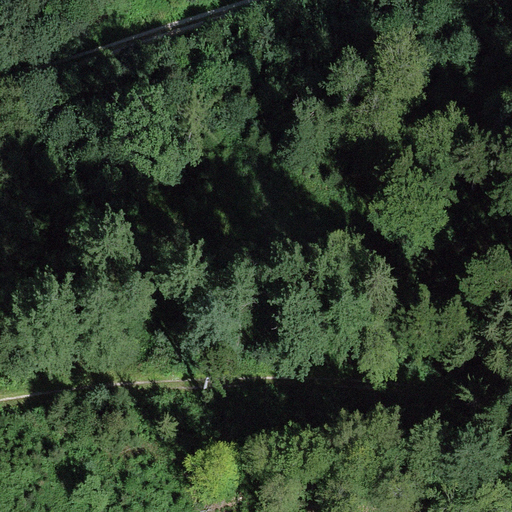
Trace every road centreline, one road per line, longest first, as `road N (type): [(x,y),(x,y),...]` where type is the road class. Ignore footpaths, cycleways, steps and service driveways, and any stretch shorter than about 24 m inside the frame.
road 1 (track): [(511,412),(328,395),(130,392),(0,415)]
road 2 (track): [(267,0),(0,86)]
